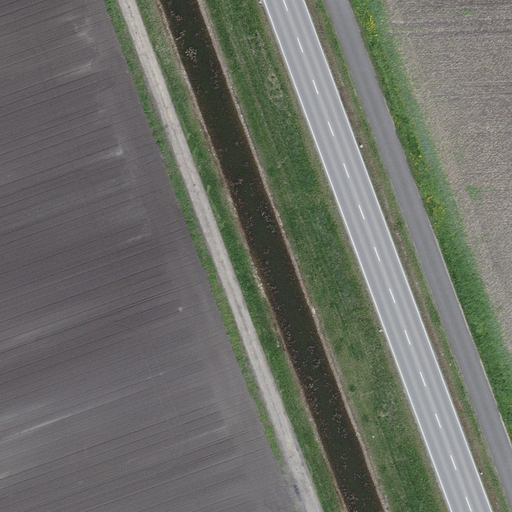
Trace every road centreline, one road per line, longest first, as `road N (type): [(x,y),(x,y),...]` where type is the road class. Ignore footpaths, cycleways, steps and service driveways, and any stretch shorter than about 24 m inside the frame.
road 1 (primary): [(470,511),(283,0)]
road 2 (track): [(312,511),(125,0)]
road 3 (track): [(511,478),(336,0)]
